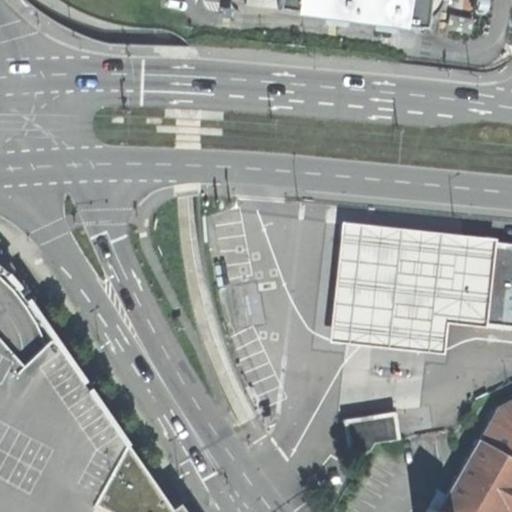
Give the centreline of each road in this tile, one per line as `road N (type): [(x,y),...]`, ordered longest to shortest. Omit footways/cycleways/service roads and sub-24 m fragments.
road 1 (primary): [(77,155),(511,190)]
road 2 (primary): [(490,105),(143,80)]
road 3 (unclassified): [(29,155),(51,228),(151,348)]
road 4 (unclassified): [(151,348),(77,155)]
road 5 (unclassified): [(151,348),(261,511)]
road 6 (primary): [(143,80),(6,76)]
